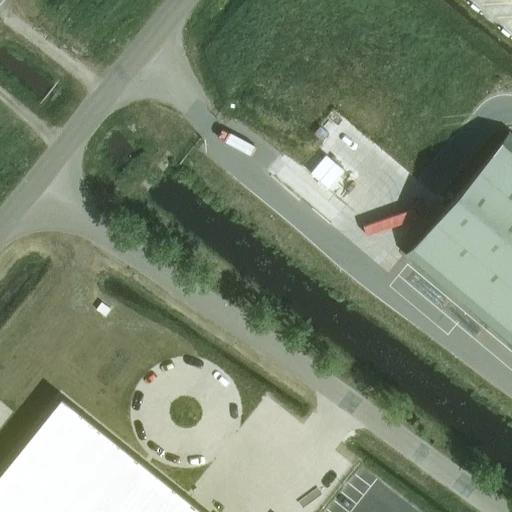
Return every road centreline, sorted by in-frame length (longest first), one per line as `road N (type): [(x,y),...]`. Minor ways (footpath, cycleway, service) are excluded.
road 1 (unclassified): [(496,511),(39,180)]
road 2 (unknown): [(141,55),(327,254),(385,253),(420,221),(490,128),(511,123)]
road 3 (tertiary): [(39,180),(185,0)]
